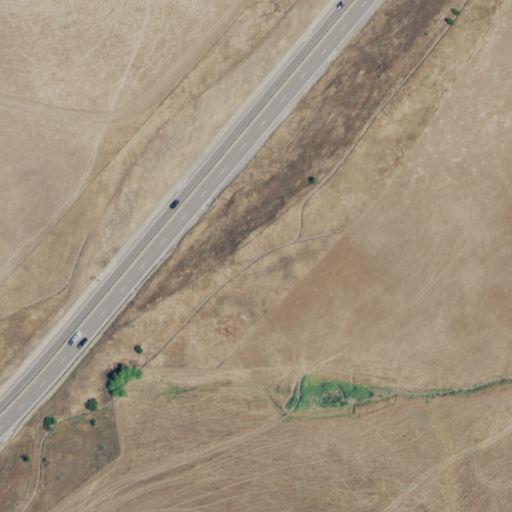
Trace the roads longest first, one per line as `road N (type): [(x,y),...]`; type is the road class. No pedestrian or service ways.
road 1 (trunk): [(0,419),(359,0)]
road 2 (trunk): [(337,0),(0,401)]
road 3 (track): [(0,99),(73,116),(115,116),(151,104),(242,0)]
